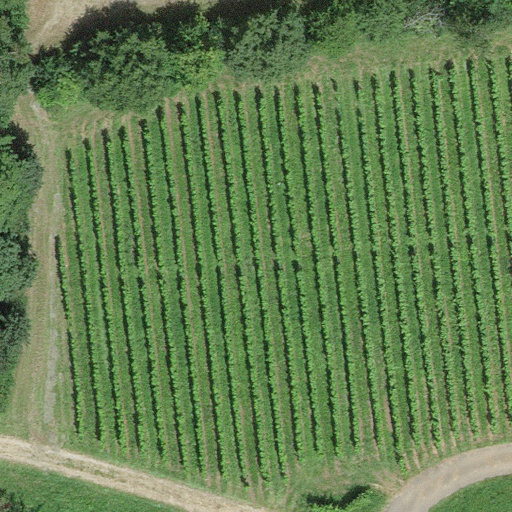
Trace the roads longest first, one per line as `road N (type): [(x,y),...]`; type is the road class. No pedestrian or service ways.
road 1 (track): [(243,511),(0,452)]
road 2 (track): [(511,457),(451,474),(401,511)]
